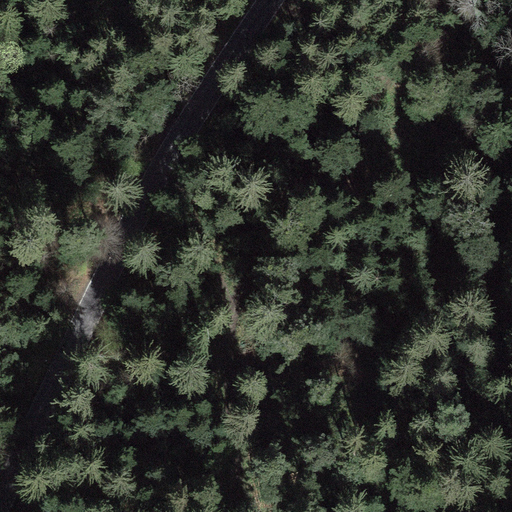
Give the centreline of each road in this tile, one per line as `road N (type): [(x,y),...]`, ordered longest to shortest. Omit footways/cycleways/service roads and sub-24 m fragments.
road 1 (track): [(227,511),(235,467),(223,350),(231,298),(407,0)]
road 2 (track): [(231,298),(180,130),(152,0)]
road 3 (track): [(251,0),(361,88)]
